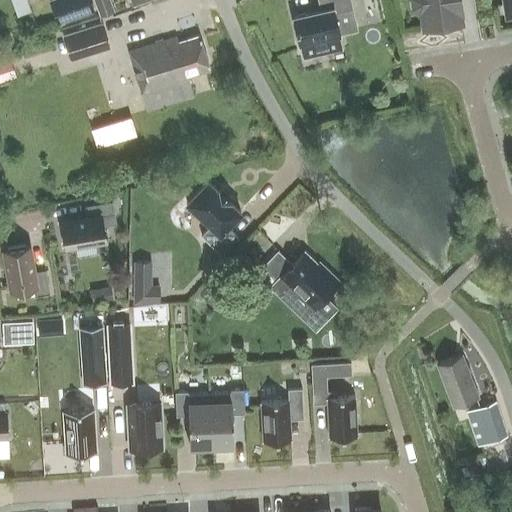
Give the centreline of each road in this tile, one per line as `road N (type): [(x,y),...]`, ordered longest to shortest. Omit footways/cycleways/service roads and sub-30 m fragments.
road 1 (residential): [(511,407),(476,336),(339,201),(294,143),(220,0)]
road 2 (residential): [(413,511),(406,490),(383,475),(0,501)]
road 3 (residential): [(464,66),(510,236)]
